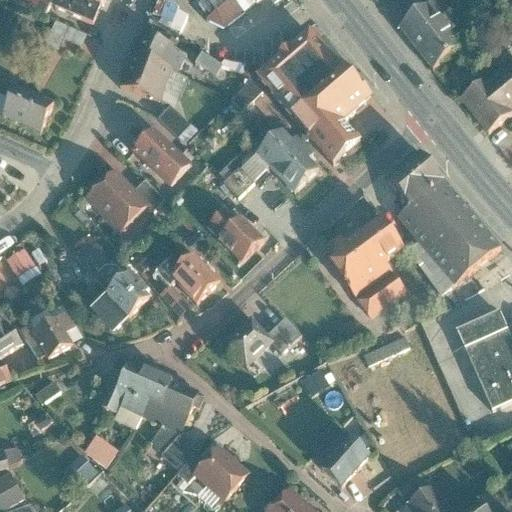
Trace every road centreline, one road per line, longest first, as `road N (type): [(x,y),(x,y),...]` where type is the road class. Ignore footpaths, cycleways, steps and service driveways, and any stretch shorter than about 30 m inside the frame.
road 1 (residential): [(433,119),(219,315),(157,353)]
road 2 (residential): [(340,511),(157,353)]
road 3 (residential): [(59,174),(97,110),(140,0)]
road 4 (secondary): [(339,0),(433,119)]
